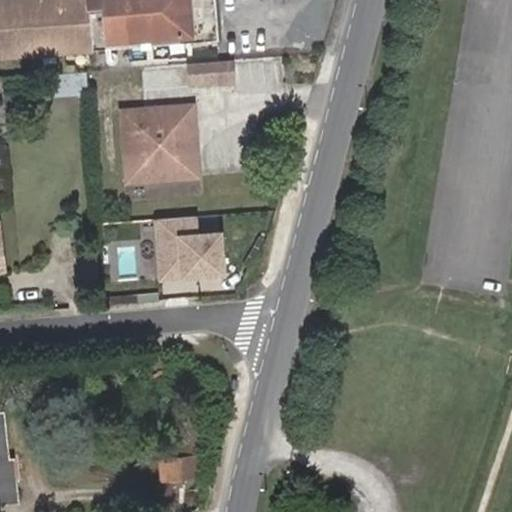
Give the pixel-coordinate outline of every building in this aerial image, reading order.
[(0,0),(0,56),(108,48),(108,52),(198,44),(219,42),(215,0),(0,0)] [(233,81),(232,61),(223,62),(221,62),(205,64),(206,84),(233,81)] [(148,64),(148,83),(170,83),(171,64),(148,64)] [(206,84),(205,64),(189,65),(191,85),(206,84)] [(119,97),(144,98),(145,66),(96,65),(95,109),(119,110),(119,97)] [(181,161),(196,160),(193,108),(123,113),(129,183),(182,179),(181,161)] [(197,178),(196,160),(181,161),(182,179),(197,178)] [(195,216),(157,219),(162,278),(224,273),(220,233),(197,235),(195,216)] [(98,278),(97,258),(82,259),(83,279),(98,278)] [(6,462),(1,415),(0,415),(0,502),(17,501),(12,461),(6,462)] [(197,477),(200,457),(160,461),(161,481),(197,477)]
